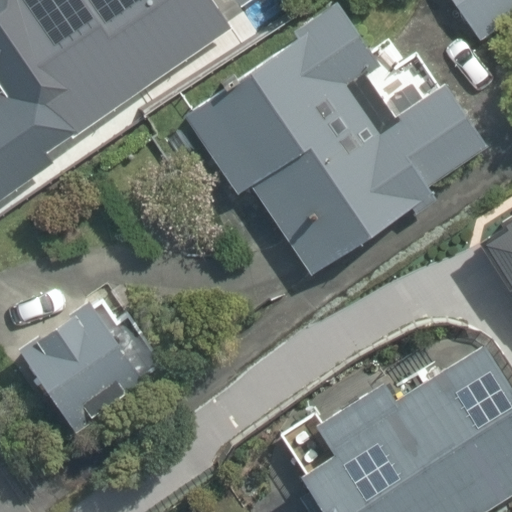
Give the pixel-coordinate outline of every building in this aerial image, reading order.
[(0,0),(0,188),(228,32),(205,0),(30,0),(31,0),(30,0),(0,0)] [(511,20),(511,0),(441,0),(482,47),(511,20)] [(247,189),(306,280),(427,202),(422,194),(479,157),(437,91),(379,128),(315,30),(195,107),(201,118),(183,130),(229,201),(247,189)] [(511,231),(472,259),(511,319),(511,231)] [(101,286),(0,357),(58,438),(158,367),(101,286)] [(488,511),(511,497),(511,410),(472,351),(278,481),(298,511),(488,511)]
